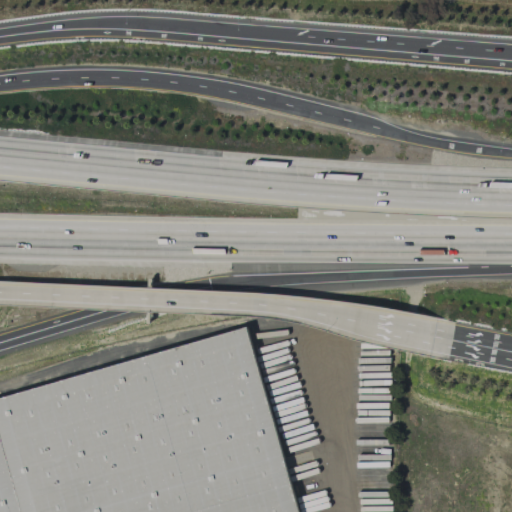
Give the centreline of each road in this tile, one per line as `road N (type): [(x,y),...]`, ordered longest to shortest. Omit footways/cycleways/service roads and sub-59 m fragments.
road 1 (motorway): [(511,193),(358,191),(0,156)]
road 2 (motorway): [(0,237),(511,245)]
road 3 (motorway): [(376,125),(167,81),(0,80)]
road 4 (motorway): [(0,290),(256,304),(377,324)]
road 5 (motorway): [(208,285),(448,273),(511,254)]
road 6 (motorway): [(293,36),(126,24),(0,33)]
road 7 (motorway): [(511,53),(293,36)]
road 8 (motorway): [(0,345),(208,285)]
road 9 (motorway): [(511,151),(376,125)]
road 10 (motorway): [(377,324),(511,353)]
